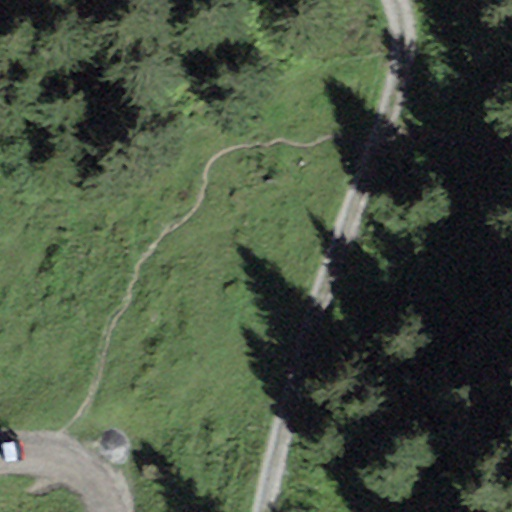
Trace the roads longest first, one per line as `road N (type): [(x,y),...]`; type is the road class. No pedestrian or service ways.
road 1 (track): [(397,76),(281,429),(264,511)]
road 2 (track): [(102,511),(96,474),(48,452),(0,461)]
